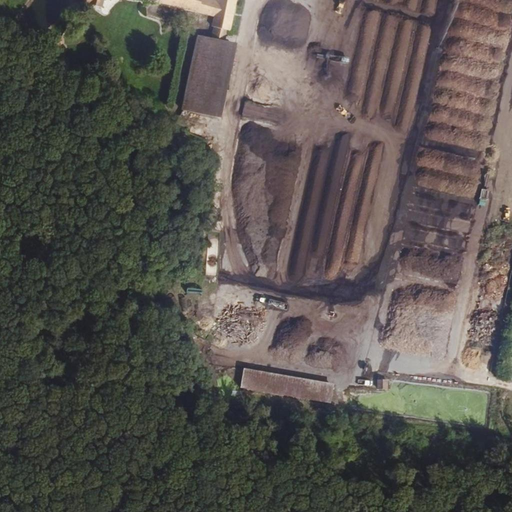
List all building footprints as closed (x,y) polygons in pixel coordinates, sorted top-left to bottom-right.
[(180,10),(183,0),(160,0),(159,4),(180,10)] [(233,12),(235,0),(183,0),(180,10),(213,19),(216,8),(233,12)] [(228,32),(233,12),(216,8),(213,19),(210,28),(214,29),(227,32),(228,32)] [(224,42),(227,32),(214,29),(211,39),(224,42)] [(207,115),(226,43),(224,42),(211,39),(191,33),(172,106),(207,115)] [(343,395),(345,378),(255,368),(253,385),(343,395)] [(391,377),(390,387),(401,387),(401,377),(391,377)]
